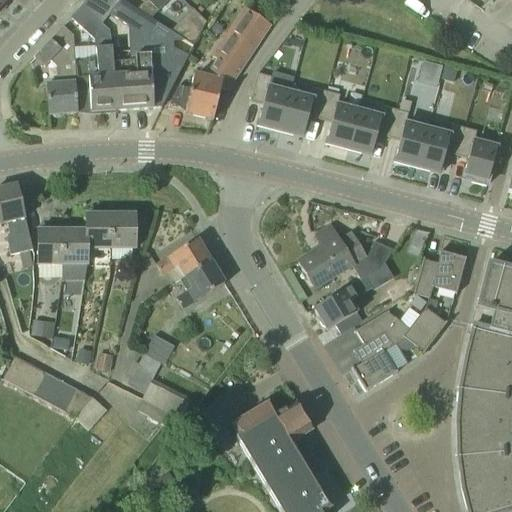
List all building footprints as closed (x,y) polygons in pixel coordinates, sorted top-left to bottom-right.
[(109,15),(120,1),(118,0),(86,0),(80,7),(101,25),(109,15)] [(144,0),(145,1),(158,12),(170,0),(144,0)] [(112,64),(115,112),(161,109),(192,47),(169,33),(150,21),(137,13),(135,11),(120,1),(109,15),(127,28),(129,63),(112,64)] [(88,114),(115,112),(112,64),(111,48),(109,33),(101,25),(80,7),(69,19),(93,40),(95,60),(73,61),(74,83),(75,95),(85,94),(86,104),(88,114)] [(192,10),(191,10),(169,33),(192,47),(206,24),(192,10)] [(184,115),(211,121),(212,121),(219,90),(228,92),(252,56),(271,29),(245,11),(212,58),(216,61),(211,67),(208,80),(193,77),(190,89),(177,86),(166,108),(184,113),(184,115)] [(51,117),(54,119),(60,119),(62,116),(76,115),(75,95),(74,83),(73,61),(72,37),(62,28),(33,59),(43,68),(49,62),(57,69),(57,84),(45,85),(47,117),(51,117)] [(456,72),(444,68),(441,80),(453,84),(456,72)] [(256,128),(279,134),(289,97),(267,91),(270,79),(257,75),(249,103),(262,107),(256,128)] [(289,97),(279,134),(301,140),(307,119),(319,122),(326,94),(313,90),(310,102),(289,97)] [(325,146),(347,152),(357,114),(336,109),(339,97),(326,94),(319,122),(330,125),(325,146)] [(398,111),(408,113),(411,103),(400,100),(398,111)] [(370,158),(375,136),(387,140),(394,112),(381,108),(378,120),(357,114),(347,152),(370,158)] [(393,164),(416,170),(425,132),(404,127),(407,115),(394,112),(387,140),(399,143),(393,164)] [(416,170),(438,176),(444,154),(456,158),(463,130),(450,126),(447,138),(425,132),(416,170)] [(461,182),(485,188),(495,149),(473,144),(476,133),(463,130),(456,158),(467,161),(461,182)] [(0,190),(0,227),(6,226),(9,237),(5,239),(9,257),(19,255),(29,253),(31,252),(16,187),(0,190)] [(108,252),(109,216),(85,216),(85,233),(85,242),(87,242),(87,252),(108,252)] [(109,216),(108,252),(108,261),(134,261),(134,217),(109,216)] [(297,263),(313,290),(352,267),(361,282),(365,279),(381,270),(392,252),(373,244),(366,260),(350,233),(336,240),(329,228),(315,237),(322,248),(297,263)] [(37,232),(36,280),(60,280),(61,232),(37,232)] [(85,242),(85,233),(61,232),(60,280),(60,282),(83,282),(85,268),(87,268),(87,252),(87,242),(85,242)] [(197,241),(155,267),(161,278),(168,274),(174,286),(179,282),(210,264),(197,241)] [(23,270),(32,268),(29,253),(19,255),(23,270)] [(465,260),(439,253),(438,255),(440,255),(437,265),(424,262),(424,260),(422,260),(412,297),(414,297),(414,296),(427,300),(429,300),(432,288),(454,294),(454,296),(455,296),(465,260)] [(174,299),(182,311),(223,286),(210,264),(179,282),(185,293),(174,299)] [(511,511),(511,442),(511,426),(511,420),(511,270),(488,264),(478,305),(495,309),(491,325),(473,321),(464,359),(460,381),(457,403),(456,425),(457,458),(461,492),(466,511),(511,511)] [(321,328),(324,329),(326,332),(334,327),(340,337),(362,323),(350,302),(371,289),(365,279),(361,282),(349,289),(313,310),(319,320),(319,324),(321,328)] [(379,301),(383,310),(413,292),(399,283),(386,291),(389,295),(379,301)] [(426,304),(416,297),(410,306),(419,313),(426,304)] [(427,300),(424,310),(433,317),(437,302),(429,300),(427,300)] [(433,317),(424,310),(409,331),(388,315),(389,314),(388,313),(375,321),(353,333),(354,335),(356,334),(363,346),(383,334),(391,348),(396,345),(405,341),(414,347),(422,354),(421,355),(423,356),(446,325),(445,324),(444,325),(433,317)] [(30,337),(42,339),(44,323),(32,321),(30,337)] [(391,348),(383,334),(363,346),(352,352),(353,354),(355,353),(362,365),(353,370),(352,369),(350,370),(365,393),(397,374),(396,373),(395,373),(383,353),(391,348)] [(160,365),(163,367),(174,349),(153,337),(143,356),(160,365)] [(54,339),(52,349),(67,352),(69,342),(55,339),(54,339)] [(406,352),(414,347),(405,341),(396,345),(400,350),(406,352)] [(78,351),(76,363),(89,366),(91,353),(78,351)] [(109,375),(112,358),(98,355),(94,372),(109,375)] [(7,364),(10,358),(5,356),(2,362),(0,360),(0,376),(1,377),(7,364)] [(160,365),(143,356),(126,386),(144,395),(151,381),(160,365)] [(1,381),(12,386),(24,363),(14,358),(1,381)] [(24,363),(12,386),(22,392),(34,369),(24,363)] [(22,392),(32,397),(45,374),(34,369),(22,392)] [(32,397),(42,403),(55,380),(45,374),(32,397)] [(42,403),(53,408),(65,385),(55,380),(42,403)] [(190,400),(151,381),(144,395),(141,402),(179,421),(180,422),(190,400)] [(53,408),(63,414),(75,391),(65,385),(53,408)] [(63,414),(73,419),(91,399),(75,391),(63,414)] [(141,402),(136,412),(165,429),(173,432),(179,421),(141,402)] [(290,443),(306,434),(307,433),(307,432),(307,431),(291,405),(274,416),(267,404),(231,425),(238,437),(234,439),(278,511),(324,511),(329,509),(290,443)] [(168,475),(148,486),(156,500),(176,488),(168,475)]
